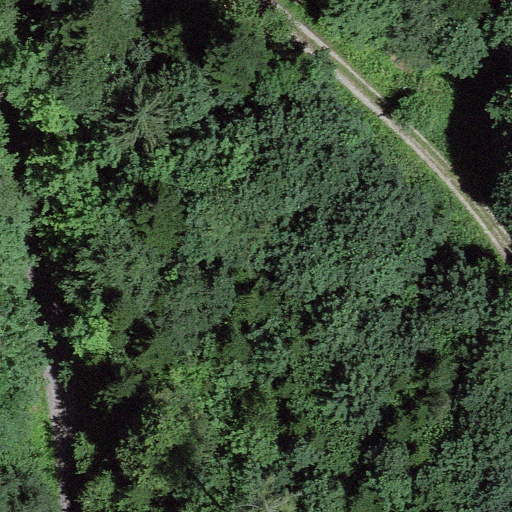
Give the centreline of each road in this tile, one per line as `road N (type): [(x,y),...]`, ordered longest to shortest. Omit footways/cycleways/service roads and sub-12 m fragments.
road 1 (track): [(80,511),(69,370),(19,143),(6,0)]
road 2 (track): [(511,252),(469,191),(260,0)]
